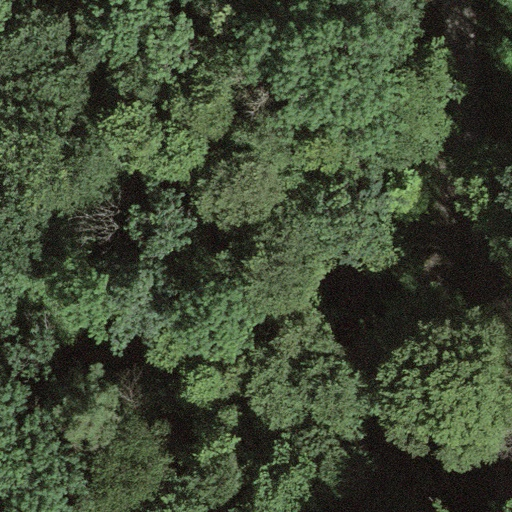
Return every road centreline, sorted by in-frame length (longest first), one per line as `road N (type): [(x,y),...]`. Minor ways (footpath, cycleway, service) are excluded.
road 1 (track): [(458,0),(458,206),(434,298),(356,511)]
road 2 (track): [(458,206),(510,349),(508,511)]
